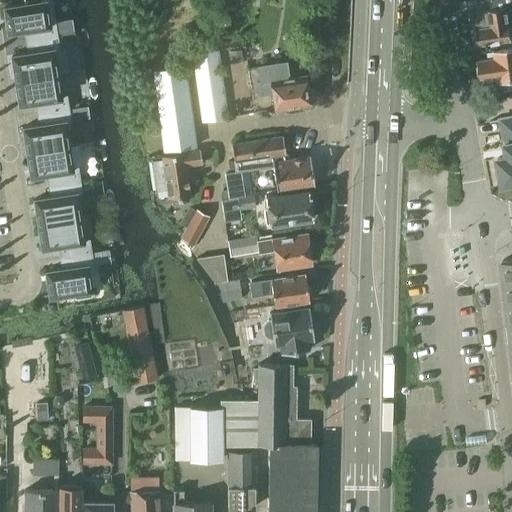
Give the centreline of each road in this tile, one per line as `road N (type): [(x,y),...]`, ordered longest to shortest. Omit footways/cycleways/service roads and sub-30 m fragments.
road 1 (residential): [(482,218),(511,485)]
road 2 (residential): [(0,298),(30,291),(0,87)]
road 3 (primary): [(376,319),(371,511)]
road 4 (residential): [(352,112),(202,132)]
road 5 (primary): [(378,187),(365,228),(364,289),(376,319)]
road 6 (primary): [(376,319),(388,290),(390,228),(378,187)]
road 7 (residential): [(461,122),(444,0)]
